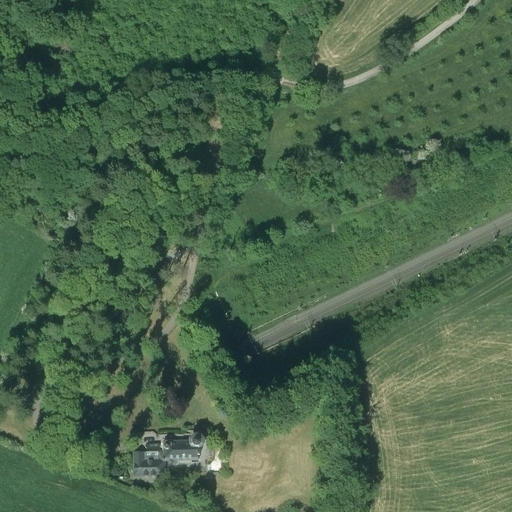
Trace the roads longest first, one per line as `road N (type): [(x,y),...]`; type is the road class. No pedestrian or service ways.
road 1 (unclassified): [(10,200),(155,101),(232,80),(276,76),(329,88),(357,80),(475,0)]
road 2 (track): [(511,151),(296,234),(221,281)]
